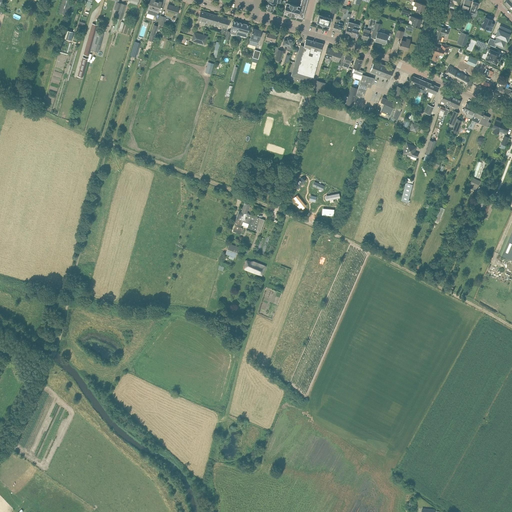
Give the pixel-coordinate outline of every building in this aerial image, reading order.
[(61,0),(58,12),(68,15),(72,0),(70,0),(61,0)] [(154,0),(150,0),(150,4),(148,9),(147,13),(155,15),(155,16),(156,17),(158,12),(162,2),(154,0)] [(269,0),(269,2),(268,1),(268,2),(268,4),(267,3),(266,4),(266,5),(266,6),(267,6),(267,7),(266,8),(266,9),(267,8),(272,9),(273,10),(273,9),(274,4),(275,4),(275,3),(274,3),(275,1),(279,2),(279,3),(280,3),(280,2),(281,2),(281,1),(280,1),(280,0),(269,0)] [(303,18),(307,0),(301,0),(300,6),(287,3),(284,13),(303,18)] [(461,0),(459,7),(467,10),(470,0),(461,0)] [(470,0),(467,10),(475,13),(476,10),(479,3),(475,1),(475,0),(470,0)] [(415,10),(418,11),(423,13),(426,5),(415,1),(414,5),(417,6),(415,10)] [(120,11),(116,22),(118,23),(120,19),(121,19),(124,12),(126,5),(121,3),(119,11),(120,11)] [(168,4),(165,15),(172,17),(172,19),(171,21),(174,22),(175,20),(179,8),(168,4)] [(455,12),(449,10),(445,22),(452,24),(455,12)] [(198,20),(206,23),(209,13),(201,11),(198,20)] [(209,13),(206,23),(217,26),(217,25),(223,27),(222,32),(225,33),(227,28),(230,19),(209,13)] [(345,33),(346,35),(348,36),(350,35),(354,23),(351,22),(348,21),(351,14),(348,13),(347,14),(344,25),(347,26),(345,33)] [(324,25),(325,25),(329,26),(332,18),(324,16),(324,15),(321,14),(321,15),(319,14),(316,22),(321,24),(318,23),(318,25),(326,28),(327,26),(324,25)] [(159,24),(163,25),(165,20),(166,20),(167,18),(166,17),(161,16),(159,24)] [(419,27),(421,19),(411,16),(410,20),(412,20),(411,25),(419,27)] [(485,16),(481,26),(491,31),(494,24),(491,22),(492,20),(485,16)] [(332,30),(339,32),(340,32),(343,23),(339,22),(338,24),(337,24),(339,19),(336,18),(332,30)] [(237,31),(237,33),(239,25),(240,22),(233,20),(231,29),(237,31)] [(240,22),(239,25),(237,33),(247,36),(248,33),(250,25),(240,22)] [(351,35),(351,37),(354,37),(355,36),(356,36),(358,29),(361,30),(363,23),(360,22),(359,24),(354,23),(350,35),(351,35)] [(372,32),(371,37),(375,38),(375,41),(385,44),(388,35),(388,34),(386,34),(379,32),(381,24),(378,23),(375,22),(375,25),(373,30),(372,32)] [(433,41),(439,43),(442,35),(442,34),(447,36),(449,30),(438,26),(433,41)] [(490,38),(487,44),(495,47),(497,44),(503,46),(506,40),(507,40),(510,34),(509,34),(510,30),(500,26),(496,36),(497,36),(496,40),(490,38)] [(250,40),(258,43),(262,30),(253,28),(250,40)] [(363,33),(361,38),(367,39),(369,35),(370,29),(368,29),(367,29),(364,28),(363,33)] [(397,29),(395,36),(402,38),(404,31),(397,29)] [(64,31),(62,37),(71,40),(73,32),(67,30),(67,31),(64,31)] [(93,44),(91,50),(98,52),(100,46),(104,32),(97,31),(93,44)] [(277,35),(267,32),(266,39),(265,41),(269,42),(270,40),(275,41),(277,35)] [(464,46),(468,35),(463,33),(458,44),(464,46)] [(90,34),(86,48),(90,49),(94,35),(90,34)] [(203,35),(202,39),(193,37),(192,41),(205,45),(207,36),(203,35)] [(284,38),(283,45),(287,46),(288,46),(287,47),(287,49),(288,51),(289,51),(291,50),(292,47),(293,45),(294,40),(288,38),(287,39),(284,38)] [(401,40),(399,48),(407,50),(410,40),(406,38),(406,41),(401,40)] [(292,76),(312,82),(318,61),(318,58),(319,58),(321,52),(323,44),(306,39),(304,47),(300,46),(301,45),(300,45),(292,76)] [(487,44),(477,40),(475,44),(486,48),(487,44)] [(135,41),(131,56),(136,57),(140,43),(135,41)] [(447,54),(449,46),(442,44),(440,48),(434,46),(431,53),(434,54),(433,57),(435,57),(435,58),(436,58),(436,57),(438,58),(439,54),(442,55),(443,52),(447,54)] [(327,47),(324,56),(329,58),(328,61),(330,62),(331,58),(334,50),(327,47)] [(278,49),(275,60),(276,60),(276,62),(279,63),(279,61),(280,61),(283,51),(278,49)] [(501,57),(498,56),(499,53),(489,49),(485,59),(496,64),(498,60),(499,60),(501,57)] [(334,50),(331,58),(332,59),(338,61),(340,57),(341,52),(334,50)] [(339,65),(337,69),(340,70),(341,65),(342,66),(349,68),(350,63),(351,60),(352,56),(346,53),(343,53),(342,57),(340,61),(339,65)] [(468,56),(467,59),(472,61),(471,63),(478,67),(481,61),(468,56)] [(353,68),(350,76),(353,77),(354,73),(358,74),(360,75),(361,73),(362,74),(363,71),(359,70),(361,64),(363,59),(356,57),(355,62),(353,67),(353,68)] [(394,69),(374,61),(370,71),(390,79),(394,69)] [(472,79),(453,68),(453,67),(450,65),(445,73),(451,77),(451,78),(467,88),(472,79)] [(357,90),(357,92),(364,94),(367,86),(371,87),(374,78),(362,75),(357,90)] [(410,83),(409,86),(414,88),(415,86),(418,87),(421,88),(419,92),(426,95),(427,91),(428,91),(431,84),(423,80),(413,76),(412,79),(410,83)] [(317,80),(313,93),(314,93),(320,95),(321,95),(322,96),(326,83),(324,82),(317,80)] [(511,90),(506,88),(508,83),(501,81),(500,84),(497,83),(494,90),(497,91),(496,92),(511,98),(511,97),(511,90)] [(431,84),(428,91),(431,92),(436,94),(439,87),(431,84)] [(398,99),(403,88),(397,86),(395,90),(392,96),(398,99)] [(351,89),(348,101),(353,102),(357,91),(351,89)] [(444,93),(441,101),(445,103),(446,99),(450,101),(452,96),(444,93)] [(449,104),(457,108),(461,101),(452,96),(450,101),(446,99),(445,103),(445,108),(446,108),(447,108),(449,104)] [(396,103),(382,97),(380,102),(384,103),(380,111),(390,116),(396,103)] [(473,115),(477,108),(466,103),(463,110),(467,112),(473,115)] [(425,112),(430,115),(434,107),(429,105),(425,112)] [(396,108),(391,117),(396,119),(401,110),(396,108)] [(479,123),(479,122),(485,125),(489,117),(483,114),(484,111),(477,108),(473,115),(472,119),(468,127),(472,129),(475,121),(479,123)] [(453,125),(459,113),(454,111),(449,123),(453,125)] [(462,121),(457,119),(453,128),(458,130),(462,121)] [(492,129),(494,129),(493,133),(498,135),(500,132),(506,134),(510,125),(509,125),(509,126),(501,123),(502,122),(496,119),(492,129)] [(410,130),(417,133),(419,125),(412,123),(410,130)] [(507,143),(509,137),(504,135),(501,144),(506,146),(507,143)] [(430,141),(426,154),(431,156),(436,143),(430,141)] [(414,152),(416,147),(407,144),(404,153),(417,157),(418,154),(414,152)] [(425,154),(423,160),(429,162),(431,156),(425,154)] [(480,181),(472,177),(469,184),(477,188),(480,181)] [(406,182),(401,200),(408,202),(412,184),(413,184),(406,182)] [(293,192),(292,196),(300,199),(299,201),(302,203),(304,197),(293,192)] [(487,201),(480,220),(484,222),(491,203),(487,201)] [(235,225),(233,231),(240,234),(242,228),(240,227),(241,225),(242,225),(243,222),(248,224),(247,227),(256,231),(260,218),(246,213),(250,204),(245,202),(243,207),(241,212),(238,211),(234,223),(239,224),(238,226),(235,225)] [(438,223),(444,208),(439,206),(434,222),(438,223)] [(511,222),(499,253),(511,259),(511,222)] [(229,243),(226,254),(236,257),(239,247),(229,243)] [(247,270),(262,275),(265,266),(254,261),(253,263),(253,264),(249,263),(247,270)]
